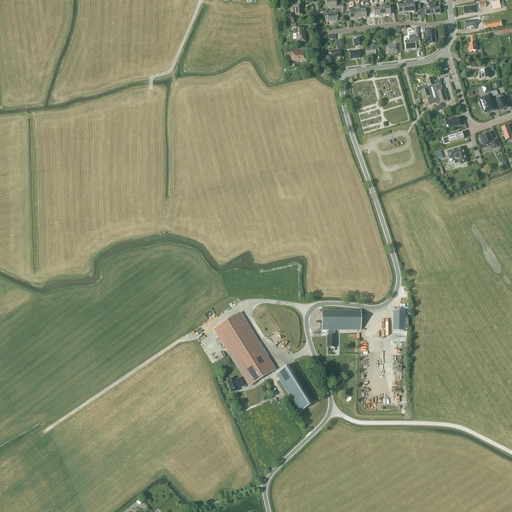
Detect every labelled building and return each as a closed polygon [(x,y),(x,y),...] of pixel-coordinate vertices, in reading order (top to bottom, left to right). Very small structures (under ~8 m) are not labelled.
[(503,0),(491,0),(493,10),(501,8),(500,8),(504,7),(503,0)] [(410,1),(408,1),(409,13),(413,12),(413,13),(415,13),(414,10),(420,9),(419,4),(411,5),(410,1)] [(293,15),(295,15),(295,16),(302,15),(302,6),(303,6),(303,2),(297,2),(297,6),(294,6),(295,8),(292,8),(293,15)] [(425,16),(432,15),(431,2),(427,3),(428,9),(424,9),(425,16)] [(431,2),(432,15),(440,14),(439,7),(435,8),(435,5),(436,4),(436,2),(431,2)] [(386,4),(384,4),(383,4),(385,16),(389,15),(389,16),(390,16),(390,15),(394,15),(393,7),(387,7),(386,4)] [(373,7),(369,7),(370,14),(374,14),(374,17),(378,16),(378,17),(380,17),(378,8),(376,9),(375,5),(373,6),(373,7)] [(475,13),(474,6),(463,7),(464,14),(475,13)] [(366,15),(370,14),(369,7),(364,8),(364,7),(359,7),(360,19),(364,18),(364,19),(366,19),(366,15)] [(355,20),(354,8),(348,8),(349,12),(344,13),(345,19),(349,18),(350,20),(354,19),(354,20),(355,20)] [(340,16),(340,10),(334,10),(335,14),(327,14),(327,22),(337,21),(337,16),(340,16)] [(476,29),(475,20),(465,21),(466,28),(471,28),(471,30),(476,29)] [(511,25),(498,28),(498,29),(492,30),(493,33),(499,32),(499,35),(511,32),(511,25)] [(306,42),(305,27),(296,27),(296,34),(293,34),(293,40),(296,40),(296,43),(306,42)] [(436,44),(434,31),(422,33),(423,41),(427,40),(428,45),(436,44)] [(420,46),(419,38),(414,39),(414,40),(404,41),(405,50),(416,49),(415,46),(420,46)] [(336,40),(336,43),(335,43),(335,46),(336,46),(337,51),(330,52),(331,59),(341,58),(340,52),(343,52),(341,46),(340,46),(339,40),(336,40)] [(399,52),(399,51),(401,51),(400,43),(384,45),(385,54),(387,53),(388,55),(397,54),(397,52),(399,52)] [(378,53),(378,46),(371,47),(371,49),(365,49),(366,57),(376,55),(375,53),(378,53)] [(307,61),(306,51),(291,52),(291,62),(307,61)] [(360,58),(359,51),(349,52),(350,60),(360,58)] [(494,71),(493,65),(486,66),(487,71),(481,71),(481,75),(479,75),(480,79),(490,78),(489,73),(491,73),(491,71),(494,71)] [(434,81),(433,78),(426,80),(427,85),(417,88),(418,92),(421,91),(423,98),(427,97),(429,105),(440,101),(440,103),(448,101),(444,90),(443,90),(440,81),(440,80),(439,80),(434,81)] [(490,92),(488,85),(482,87),(485,94),(490,92)] [(507,108),(502,94),(499,95),(500,99),(497,100),(500,110),(501,110),(501,111),(504,110),(504,109),(507,108)] [(491,102),(489,97),(479,101),(481,106),(480,107),(483,114),(493,111),(490,102),(491,102)] [(460,126),(458,119),(448,122),(450,129),(460,126)] [(511,138),(511,135),(509,126),(501,129),(506,141),(511,138)] [(464,139),(463,133),(448,137),(450,143),(464,139)] [(493,140),(490,133),(486,134),(483,135),(480,137),(480,138),(480,139),(480,140),(481,141),(484,148),(492,145),(493,149),(500,147),(497,139),(493,140)] [(468,162),(463,147),(447,152),(449,159),(451,159),(453,162),(456,164),(459,163),(460,165),(468,162)] [(361,310),(322,310),(322,324),(320,324),(320,330),(322,330),(328,330),(328,337),(327,337),(327,348),(335,348),(335,337),(335,330),(360,330),(361,310)] [(405,331),(405,310),(393,311),(393,331),(405,331)] [(275,371),(256,340),(239,313),(214,329),(250,386),(275,371)] [(318,401),(295,362),(288,367),(287,365),(278,371),(279,372),(276,374),(300,412),(318,401)] [(246,387),(243,377),(234,380),(233,378),(227,381),(231,393),(237,391),(237,389),(243,387),(244,388),(246,387)]
